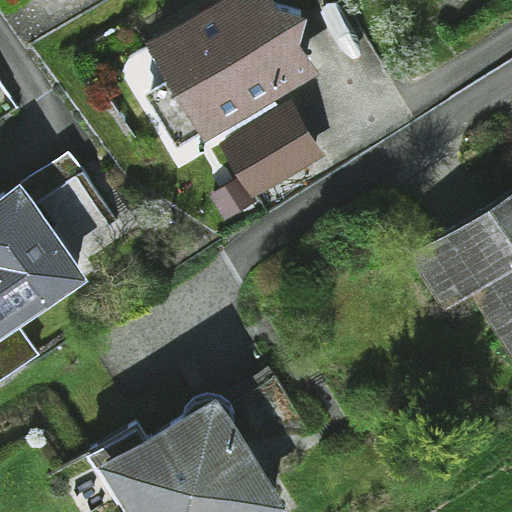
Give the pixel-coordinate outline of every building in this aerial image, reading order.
[(221,0),(163,35),(184,71),(151,91),(178,135),(305,62),(293,41),(300,8),(269,0),(221,0)] [(314,151),(285,103),(225,139),(253,187),(314,151)] [(0,321),(77,269),(18,182),(0,194),(0,321)] [(511,342),(511,185),(441,232),(511,342)] [(245,511),(273,495),(231,426),(234,413),(231,400),(221,390),(207,387),(194,391),(185,401),(182,414),(147,436),(137,419),(88,448),(118,496),(128,490),(141,511),(245,511)]
